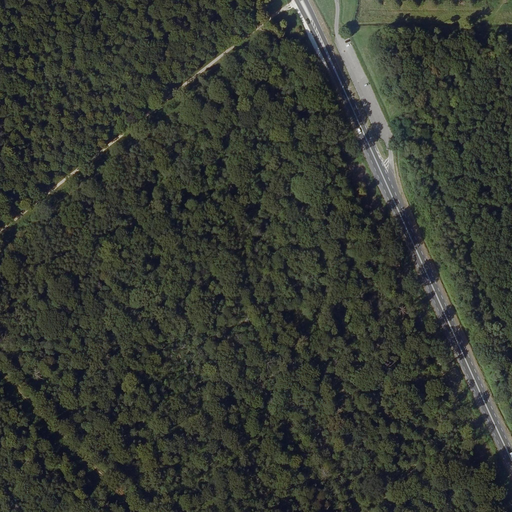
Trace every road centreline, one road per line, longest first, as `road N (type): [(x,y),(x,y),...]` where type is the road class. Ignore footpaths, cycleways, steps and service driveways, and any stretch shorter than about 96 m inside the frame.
road 1 (primary): [(300,0),(511,460)]
road 2 (track): [(298,0),(0,231)]
road 3 (track): [(0,372),(141,511)]
